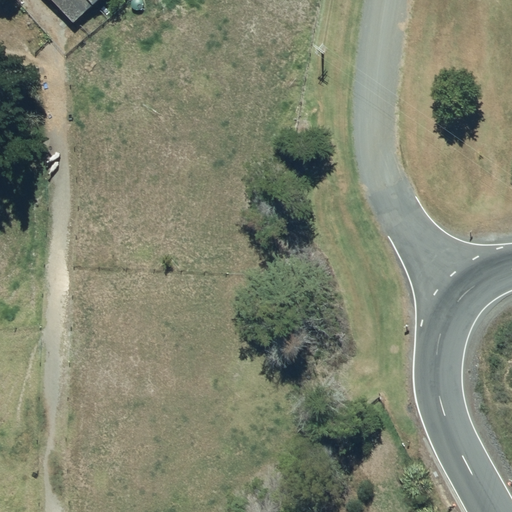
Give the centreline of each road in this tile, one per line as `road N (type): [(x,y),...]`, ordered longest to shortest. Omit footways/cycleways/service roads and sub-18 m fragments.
road 1 (unclassified): [(389,0),(375,115),(381,160),(391,192),(462,300)]
road 2 (tertiary): [(462,300),(437,342),(436,375),(489,511)]
